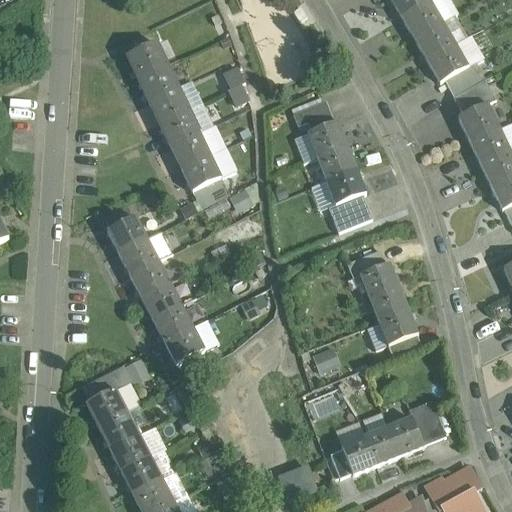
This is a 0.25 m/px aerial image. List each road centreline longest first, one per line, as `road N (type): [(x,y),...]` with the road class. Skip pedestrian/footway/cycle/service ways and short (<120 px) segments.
road 1 (residential): [(511,498),(480,427),(435,239),(398,136),(317,0)]
road 2 (residential): [(28,511),(70,0)]
